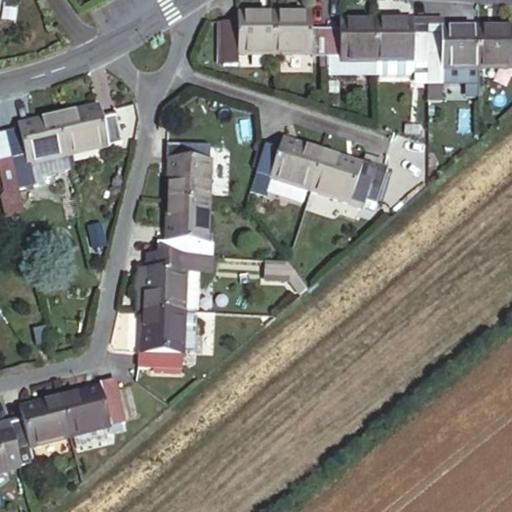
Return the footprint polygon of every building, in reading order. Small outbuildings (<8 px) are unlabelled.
[(324,60),(325,31),(312,31),(311,15),(274,16),(273,56),(310,56),(310,59),(324,60)] [(273,56),(274,16),(236,16),(236,23),(216,24),(216,38),(222,38),(221,66),(236,66),(237,56),(273,56)] [(376,64),(376,24),(338,24),(338,32),(325,31),(324,60),(324,74),(331,74),(331,77),(376,77),(376,64)] [(428,71),(428,26),(413,26),(413,24),(376,24),(376,64),(413,63),(414,71),(428,71)] [(479,71),(479,31),(442,31),(442,26),(428,26),(428,71),(431,71),(431,101),(443,101),(444,87),(476,87),(476,71),(479,71)] [(511,31),(479,31),(479,71),(511,71),(511,31)] [(121,145),(115,117),(100,120),(98,109),(58,118),(66,157),(121,145)] [(66,157),(58,118),(16,127),(17,132),(5,135),(19,191),(43,186),(42,178),(70,173),(66,157)] [(19,191),(5,135),(0,135),(0,169),(7,194),(19,191)] [(311,194),(322,154),(282,142),(279,153),(265,148),(256,178),(259,178),(255,196),(265,198),(267,193),(270,181),(307,193),(311,194)] [(207,204),(209,148),(166,146),(165,162),(170,162),(168,203),(207,204)] [(377,207),(389,170),(363,162),(362,167),(322,154),(311,194),(365,211),(367,204),(377,207)] [(304,204),(307,193),(270,181),(267,193),(304,204)] [(206,244),(207,204),(168,203),(166,244),(158,244),(158,257),(203,259),(203,246),(206,244)] [(184,315),(185,274),(198,275),(212,275),(213,259),(203,259),(158,257),(157,272),(151,272),(146,271),(145,282),(145,296),(144,313),(184,315)] [(307,291),(286,265),(265,264),(263,282),(288,284),(300,299),(307,291)] [(197,315),(198,275),(185,274),(184,315),(197,315)] [(145,296),(145,282),(136,281),(136,296),(145,296)] [(196,355),(197,315),(184,315),(144,313),(142,354),(139,355),(139,369),(155,370),(182,370),(183,354),(196,355)] [(125,424),(114,381),(99,385),(100,389),(58,400),(68,439),(73,437),(76,449),(109,441),(109,436),(111,435),(110,428),(125,424)] [(68,439),(58,400),(20,409),(23,421),(9,424),(19,469),(34,466),(30,448),(68,439)] [(0,473),(19,469),(9,424),(0,426),(0,473)]
